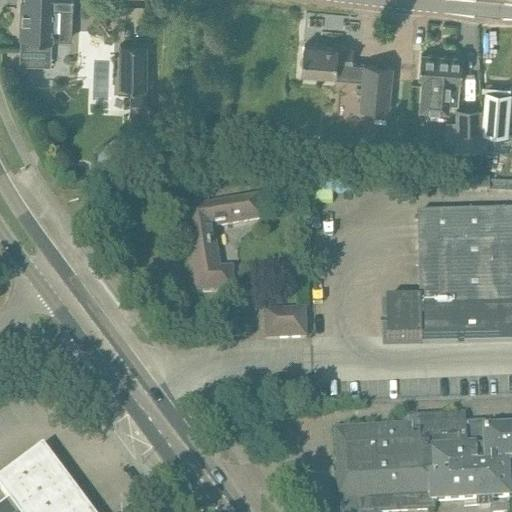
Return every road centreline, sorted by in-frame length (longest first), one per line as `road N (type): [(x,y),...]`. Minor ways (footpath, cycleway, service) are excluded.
road 1 (tertiary): [(46,295),(146,426),(191,464)]
road 2 (tertiary): [(191,464),(166,409),(68,279)]
road 3 (unclassified): [(511,13),(369,0)]
